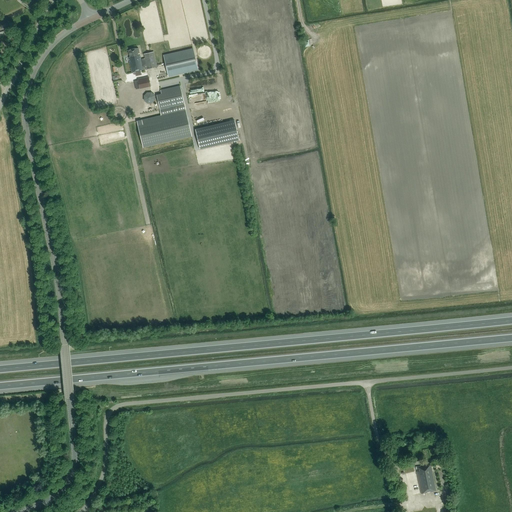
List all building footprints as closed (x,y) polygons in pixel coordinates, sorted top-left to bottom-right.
[(128,57),(132,72),(157,67),(154,52),(144,54),(145,59),(141,60),(140,57),(139,54),(140,54),(138,48),(137,49),(137,48),(129,50),(130,57),(128,57)] [(198,69),(193,49),(163,55),(168,75),(198,69)] [(138,79),(140,89),(151,87),(149,77),(138,79)] [(157,94),(160,109),(184,104),(180,85),(161,90),(161,93),(157,94)] [(155,96),(155,95),(154,95),(154,94),(153,93),(152,93),(151,92),(150,92),(149,92),(148,92),(147,92),(146,93),(145,94),(145,95),(144,96),(144,97),(144,98),(144,99),(145,100),(145,101),(146,101),(146,102),(147,102),(148,103),(149,103),(150,103),(151,103),(152,102),(153,102),(153,101),(154,101),(154,100),(155,99),(155,98),(155,97),(155,96)] [(192,135),(186,109),(137,121),(143,147),(192,135)] [(196,130),(200,149),(239,140),(235,121),(196,130)] [(425,466),(425,465),(415,467),(421,494),(427,493),(427,492),(430,491),(430,492),(436,491),(431,464),(425,466)]
